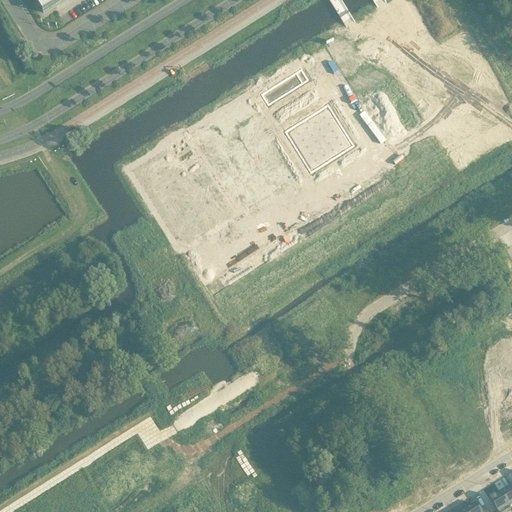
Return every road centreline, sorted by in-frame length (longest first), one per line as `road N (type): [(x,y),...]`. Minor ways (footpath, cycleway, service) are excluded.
road 1 (track): [(227,281),(269,357),(265,371),(158,436),(146,426),(9,511)]
road 2 (secondary): [(0,141),(237,0)]
road 3 (secondary): [(186,0),(0,111)]
road 4 (track): [(0,274),(73,228),(80,208),(40,143)]
